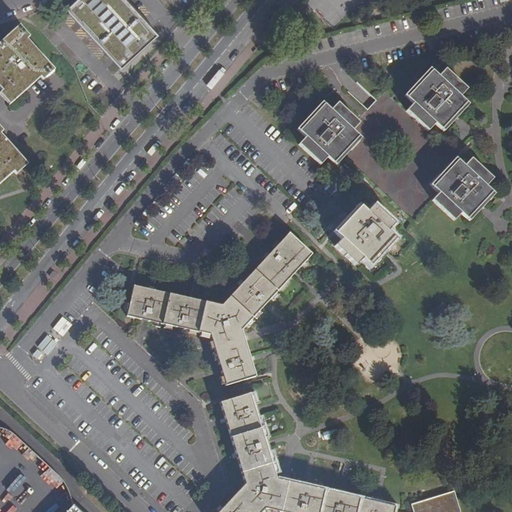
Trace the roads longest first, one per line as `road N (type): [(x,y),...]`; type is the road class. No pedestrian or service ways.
road 1 (unclassified): [(4,375),(261,75),(511,11)]
road 2 (secondary): [(0,322),(260,0)]
road 3 (secondary): [(236,0),(0,277)]
road 4 (unclassified): [(144,511),(4,375)]
